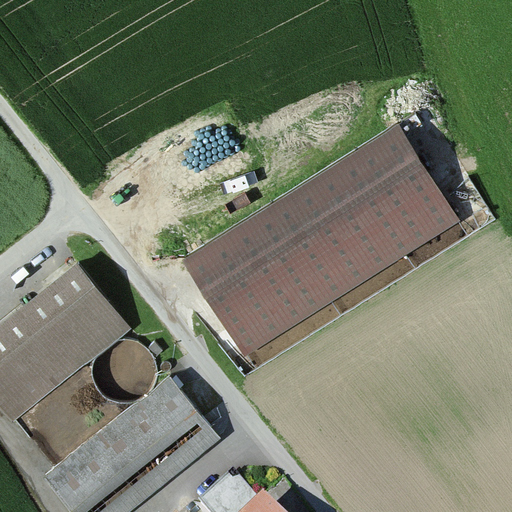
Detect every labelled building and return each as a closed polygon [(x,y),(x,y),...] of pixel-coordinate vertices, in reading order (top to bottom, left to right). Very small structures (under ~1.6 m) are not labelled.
[(273,201),(188,253),(246,347),(456,218),(397,124),(273,201)] [(129,326),(78,261),(0,322),(0,396),(15,415),(97,352),(111,341),(129,326)] [(127,338),(111,341),(97,352),(90,371),(92,383),(104,397),(114,403),(132,406),(154,388),(157,375),(155,365),(155,357),(147,348),(140,343),(127,338)] [(156,341),(147,348),(155,357),(163,351),(156,341)] [(124,511),(220,435),(170,374),(154,388),(132,406),(47,473),(78,511),(124,511)]
